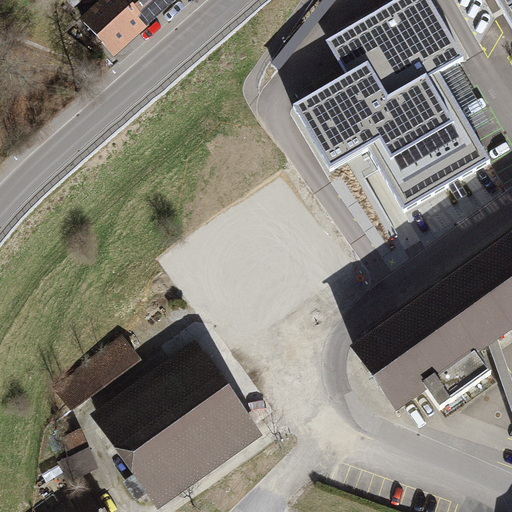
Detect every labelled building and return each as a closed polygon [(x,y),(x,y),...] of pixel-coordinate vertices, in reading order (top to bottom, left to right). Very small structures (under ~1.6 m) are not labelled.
[(152,29),(126,0),(111,0),(82,25),(115,62),(152,29)] [(126,0),(152,29),(185,0),(126,0)] [(380,37),(336,62),(346,79),(293,109),(330,174),(369,151),(372,158),(404,213),(454,184),(490,163),(439,75),(464,61),(429,0),(402,0),(369,19),(380,37)] [(511,0),(497,0),(511,25),(511,0)] [(511,237),(355,350),(397,410),(426,390),(447,420),(499,383),(478,354),(493,343),(511,329),(511,237)] [(119,334),(50,386),(71,413),(140,361),(119,334)] [(93,417),(159,508),(263,434),(197,343),(93,417)] [(82,429),(66,436),(69,443),(66,452),(68,458),(57,463),(67,486),(99,470),(82,429)] [(105,511),(88,487),(53,511),(105,511)]
